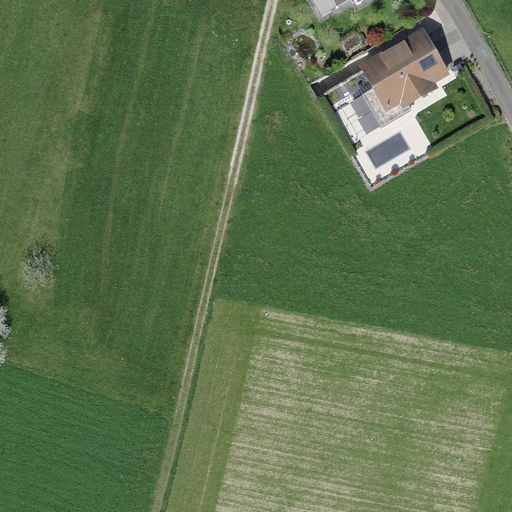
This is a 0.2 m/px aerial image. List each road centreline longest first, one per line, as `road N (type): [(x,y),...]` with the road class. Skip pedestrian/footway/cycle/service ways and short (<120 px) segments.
road 1 (track): [(272,0),(176,421)]
road 2 (residential): [(448,0),(511,120)]
